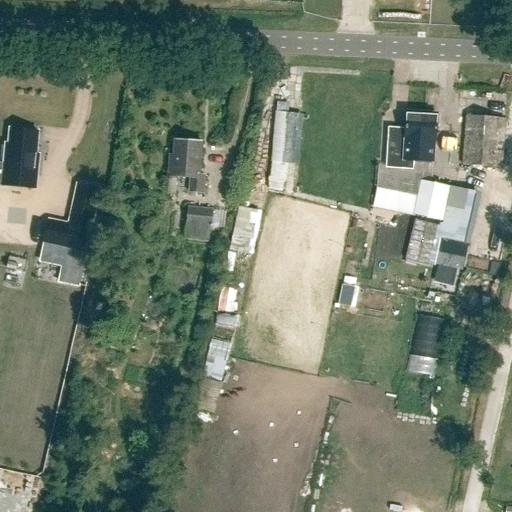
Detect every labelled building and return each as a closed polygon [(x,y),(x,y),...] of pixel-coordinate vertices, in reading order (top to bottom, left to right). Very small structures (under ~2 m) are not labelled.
[(287,161),(291,113),(275,112),(271,160),(287,161)] [(431,164),(432,144),(436,144),(437,114),(406,112),(406,124),(389,123),(387,172),(409,173),(410,163),(431,164)] [(501,168),(504,118),(466,116),(464,152),(463,165),(501,168)] [(36,186),(38,169),(39,155),(36,154),(38,132),(10,129),(9,144),(5,143),(3,166),(1,185),(13,186),(36,188),(36,186)] [(200,175),(202,142),(174,140),(173,155),(170,155),(168,177),(190,178),(189,192),(203,193),(204,176),(200,175)] [(442,236),(451,199),(453,187),(420,180),(405,251),(431,257),(434,246),(436,235),(442,236)] [(49,220),(44,242),(86,251),(91,228),(92,222),(100,189),(77,184),(69,224),(49,220)] [(236,206),(232,252),(257,254),(261,208),(236,206)] [(212,209),(186,207),(185,222),(211,224),(212,209)] [(464,244),(442,240),(436,264),(459,269),(464,244)] [(203,375),(223,380),(233,342),(213,337),(203,375)]
